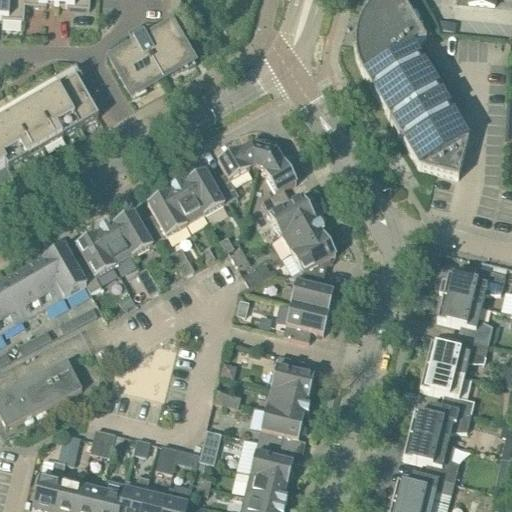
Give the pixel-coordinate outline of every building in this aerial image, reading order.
[(24,0),(0,0),(0,20),(1,21),(1,23),(24,25),(25,10),(24,9),(24,0)] [(46,8),(57,9),(57,0),(24,0),(24,9),(25,10),(46,11),(46,8)] [(90,0),(57,0),(57,9),(67,9),(67,12),(90,14),(90,0)] [(393,127),(391,128),(399,142),(401,141),(419,172),(459,182),(469,143),(414,50),(427,42),(401,0),(378,0),(378,1),(375,3),(372,6),(369,9),(367,11),(365,15),(362,19),(360,23),(358,27),(357,31),(356,36),(355,42),(355,45),(355,48),(355,54),(356,59),(357,62),(358,65),(358,67),(359,70),(360,72),(362,76),(393,127)] [(469,0),(469,6),(495,9),(496,0),(469,0)] [(171,3),(170,13),(180,13),(181,3),(171,3)] [(456,35),(457,26),(440,24),(439,32),(456,35)] [(109,63),(129,96),(138,90),(141,96),(181,73),(178,68),(191,60),(172,27),(148,41),(142,31),(130,38),(135,48),(109,63)] [(0,125),(0,171),(6,168),(8,172),(22,164),(99,120),(77,81),(0,125)] [(226,178),(216,184),(229,207),(239,201),(230,186),(250,174),(249,174),(255,171),(259,172),(266,145),(263,144),(259,144),(257,145),(255,145),(253,146),(250,147),(248,148),(249,150),(239,156),(239,154),(232,158),(231,156),(224,160),(225,162),(219,166),(226,178)] [(261,207),(267,217),(290,204),(285,194),(297,187),(293,181),(296,179),(292,172),(289,173),(286,167),(284,168),(279,158),(281,157),(280,155),(278,153),(276,150),(273,148),(270,146),(268,146),(266,145),(259,172),(263,173),(266,178),(265,179),(276,198),(261,207)] [(205,221),(229,207),(216,184),(212,186),(206,176),(199,179),(198,177),(191,181),(192,183),(186,187),(186,188),(187,187),(205,220),(204,220),(205,221)] [(205,220),(187,187),(186,188),(181,191),(179,188),(172,191),(174,195),(169,198),(168,197),(186,230),(187,230),(204,220),(205,220)] [(155,219),(150,222),(163,245),(187,231),(187,230),(186,230),(168,197),(162,201),(161,198),(154,203),(155,205),(148,208),(155,219)] [(293,208),(290,204),(267,217),(281,241),(282,241),(281,240),(315,221),(311,216),(314,214),(309,207),(307,208),(304,202),(293,208)] [(120,225),(115,228),(134,262),(163,245),(150,222),(140,228),(134,217),(128,220),(126,218),(119,222),(120,225)] [(291,259),(325,240),(325,239),(324,240),(321,235),(324,233),(320,226),(317,228),(314,222),(315,222),(315,221),(281,240),(282,241),(292,258),(291,259)] [(97,238),(96,239),(115,272),(133,262),(134,262),(115,228),(114,228),(114,229),(109,232),(107,229),(100,233),(102,236),(97,239),(97,238)] [(87,290),(91,298),(101,292),(96,284),(116,272),(115,272),(96,239),(90,242),(89,240),(82,244),(83,246),(77,250),(83,261),(73,266),(87,290)] [(325,240),(291,259),(302,278),(304,277),(325,282),(328,269),(333,267),(331,263),(336,259),(333,253),(335,252),(331,245),(329,246),(325,240)] [(234,253),(228,242),(220,246),(226,257),(234,253)] [(66,302),(87,290),(73,266),(65,252),(44,264),(66,302)] [(209,252),(202,257),(208,268),(216,263),(209,252)] [(171,259),(184,282),(194,276),(181,253),(171,259)] [(235,267),(246,261),(241,253),(230,260),(235,267)] [(246,261),(235,267),(239,275),(250,268),(246,261)] [(65,303),(66,302),(44,264),(43,265),(23,277),(44,314),(64,302),(65,303)] [(272,280),(266,269),(243,282),(249,293),(272,280)] [(150,301),(160,295),(147,273),(137,279),(150,301)] [(444,297),(443,302),(482,311),(485,299),(502,298),(506,280),(481,274),(478,286),(449,279),(447,284),(442,283),(439,295),(444,297)] [(23,277),(2,289),(23,326),(44,314),(23,277)] [(298,281),(291,308),(329,318),(330,317),(329,317),(330,311),(333,312),(335,304),(332,303),(334,296),(322,293),(325,282),(304,277),(302,278),(298,281)] [(0,334),(2,338),(23,326),(2,289),(0,290),(0,334)] [(117,305),(124,316),(136,310),(129,298),(117,305)] [(493,332),(479,324),(482,311),(443,302),(438,325),(460,330),(457,342),(464,343),(489,350),(493,332)] [(245,321),(248,307),(240,305),(236,319),(245,321)] [(284,340),(284,341),(309,347),(312,336),(324,339),(326,332),(328,333),(330,325),(328,324),(329,318),(291,308),(291,309),(285,334),(285,335),(284,340)] [(93,311),(75,320),(81,329),(98,320),(93,311)] [(81,329),(75,320),(59,328),(63,338),(81,329)] [(277,332),(275,338),(284,340),(285,334),(277,332)] [(32,342),(37,350),(52,343),(47,334),(32,342)] [(37,350),(32,342),(17,350),(21,359),(37,350)] [(432,348),(426,371),(465,380),(468,369),(484,368),(489,350),(457,342),(454,353),(432,348)] [(111,362),(106,352),(96,357),(101,367),(111,362)] [(0,358),(0,369),(11,364),(6,355),(0,358)] [(309,402),(311,396),(313,397),(315,389),(313,388),(315,381),(302,378),(305,367),(279,361),(271,394),(272,394),(272,393),(309,402)] [(66,367),(0,400),(0,425),(4,434),(80,395),(66,367)] [(460,403),(465,380),(426,371),(421,394),(443,399),(440,411),(472,419),(475,406),(460,403)] [(266,414),(304,423),(304,422),(305,416),(309,417),(311,410),(307,409),(308,403),(309,403),(309,402),(272,393),(272,394),(267,414),(267,413),(266,414)] [(216,395),(213,407),(238,413),(241,402),(216,395)] [(447,413),(440,411),(437,422),(415,417),(409,440),(448,450),(451,437),(467,437),(472,419),(447,413)] [(301,438),(303,438),(305,430),(303,430),(304,423),(266,414),(258,447),(284,453),(287,442),(299,445),(301,438)] [(500,440),(511,443),(511,441),(511,428),(503,426),(500,440)] [(110,463),(116,439),(96,435),(90,458),(110,463)] [(61,451),(57,468),(66,470),(72,441),(71,440),(61,451)] [(117,440),(113,458),(121,460),(126,442),(117,440)] [(454,488),(459,469),(451,465),(454,451),(448,450),(409,440),(404,463),(426,469),(423,480),(454,488)] [(72,441),(66,470),(74,472),(80,443),(72,441)] [(137,444),(133,462),(142,464),(146,447),(137,444)] [(287,488),(287,489),(288,489),(290,482),(292,483),(294,475),(292,474),(293,467),(281,464),(284,453),(258,447),(256,458),(250,480),(251,480),(287,488)] [(200,460),(199,464),(212,467),(216,451),(203,448),(200,460)] [(173,479),(179,455),(162,450),(156,475),(173,479)] [(179,455),(176,468),(197,473),(199,464),(200,460),(179,455)] [(41,480),(32,511),(55,511),(62,485),(66,470),(57,468),(54,467),(50,482),(41,480)] [(199,479),(197,489),(210,492),(213,483),(199,479)] [(143,511),(147,497),(150,483),(138,480),(136,487),(128,484),(127,487),(124,500),(120,511),(143,511)] [(286,509),(288,501),(284,500),(287,489),(287,488),(251,480),(246,501),(282,509),(283,508),(286,509)] [(454,488),(423,480),(420,492),(398,486),(392,509),(403,511),(448,511),(455,488),(454,488)] [(510,483),(498,481),(494,496),(506,499),(510,483)] [(103,495),(99,511),(120,511),(124,500),(127,487),(107,482),(103,495)] [(77,511),(83,490),(62,485),(55,511),(77,511)] [(167,502),(164,511),(187,511),(192,493),(175,489),(174,493),(169,492),(167,502)] [(210,492),(197,489),(195,497),(208,500),(210,492)] [(77,511),(99,511),(103,495),(83,490),(77,511)] [(167,502),(147,497),(143,511),(164,511),(167,502)] [(495,499),(492,511),(506,511),(508,501),(495,499)] [(285,511),(286,511),(282,510),(282,509),(246,501),(243,511),(285,511)]
